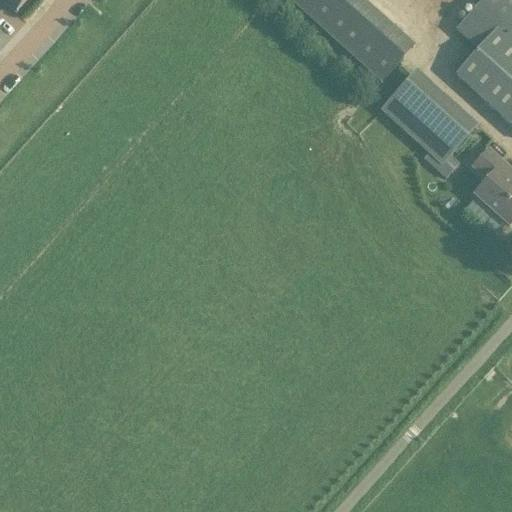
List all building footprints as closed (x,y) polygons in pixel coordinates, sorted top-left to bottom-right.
[(1,0),(17,14),(28,0),(1,0)] [(394,71),(414,46),(364,0),(294,0),(381,87),(394,71)] [(511,0),(484,0),(460,28),(482,47),(454,79),(511,131),(511,0)] [(427,157),(422,163),(444,182),(459,167),(450,159),(478,129),(416,73),(379,114),(427,157)] [(511,224),(511,186),(511,187),(511,186),(511,173),(488,152),(472,169),(486,182),(473,197),(508,229),(511,224)]
